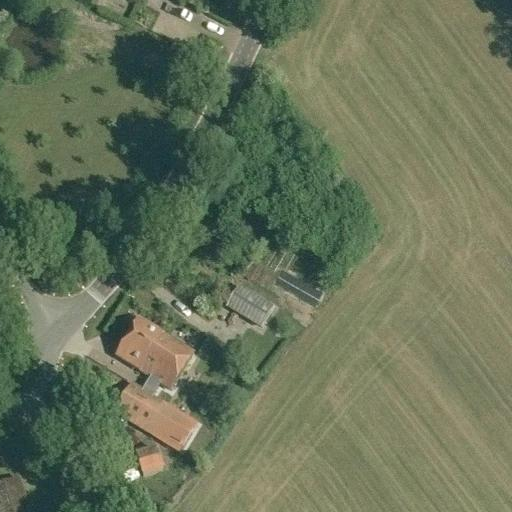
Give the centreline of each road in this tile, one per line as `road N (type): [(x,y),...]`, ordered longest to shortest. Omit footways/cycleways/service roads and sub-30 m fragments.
road 1 (tertiary): [(30,343),(111,262),(191,145),(262,0)]
road 2 (unclassified): [(93,511),(30,343)]
